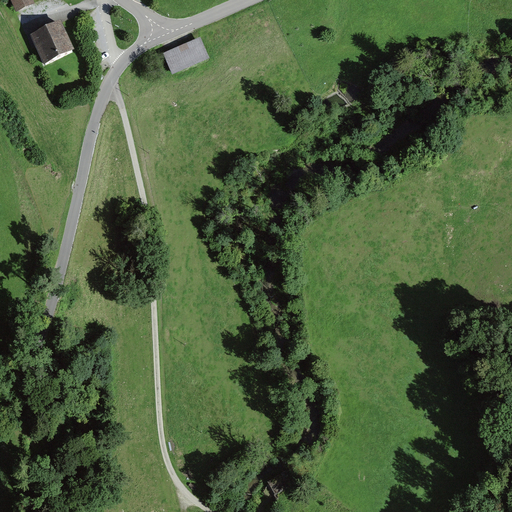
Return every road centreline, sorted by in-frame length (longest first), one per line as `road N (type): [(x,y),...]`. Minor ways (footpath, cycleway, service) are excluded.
road 1 (residential): [(205,508),(168,469),(160,440),(152,262),(140,183),(109,82)]
road 2 (unclassified): [(0,404),(29,364),(50,311),(109,82)]
